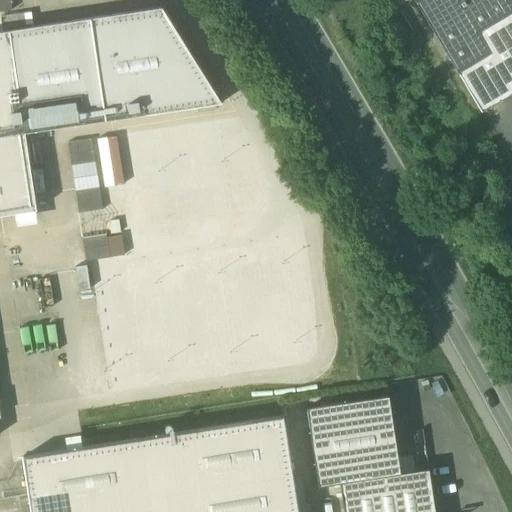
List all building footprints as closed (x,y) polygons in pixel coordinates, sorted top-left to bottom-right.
[(511,0),(414,0),(481,112),(511,93),(511,15),(511,13),(511,12),(511,0)] [(160,8),(9,31),(24,132),(220,103),(160,8)] [(25,13),(1,17),(3,29),(27,25),(25,13)] [(0,216),(36,211),(24,132),(9,31),(0,32),(0,216)] [(95,162),(73,162),(73,187),(95,188),(95,162)] [(111,251),(99,206),(78,212),(90,257),(111,251)] [(388,396),(306,408),(318,486),(339,483),(400,474),(388,396)] [(297,511),(283,416),(22,457),(30,511),(297,511)] [(400,474),(339,483),(343,511),(434,511),(428,470),(400,474)]
